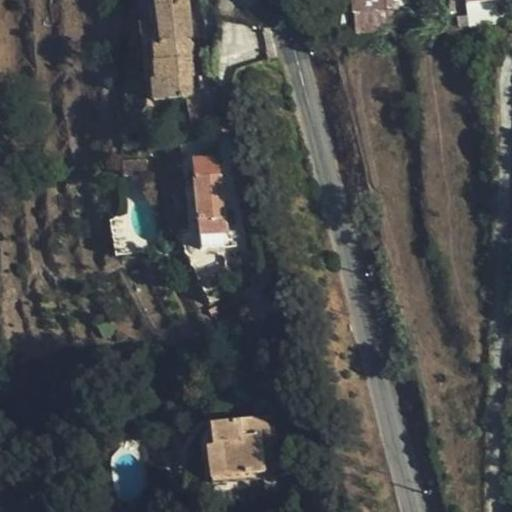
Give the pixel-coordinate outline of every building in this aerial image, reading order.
[(152,48),(154,83),(151,83),(152,105),(159,105),(183,102),(189,134),(209,131),(204,101),(192,102),(190,80),(192,80),(185,0),(155,0),(160,47),(152,48)] [(425,35),(420,0),(355,0),(361,42),(425,35)] [(224,238),(217,162),(191,165),(198,241),(224,238)] [(274,419),(258,421),(259,431),(264,462),(274,461),(273,449),(279,448),(274,419)] [(222,484),(266,477),(264,462),(259,431),(258,421),(213,429),(216,448),(222,484)] [(216,448),(208,450),(214,493),(268,485),(266,477),(222,484),(216,448)]
